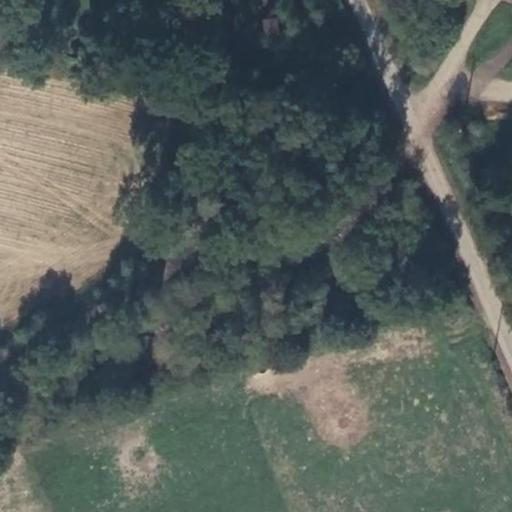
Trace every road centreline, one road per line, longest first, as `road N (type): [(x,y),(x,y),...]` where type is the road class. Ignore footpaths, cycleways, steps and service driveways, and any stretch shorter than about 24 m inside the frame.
road 1 (unclassified): [(511,359),(356,0)]
road 2 (track): [(490,0),(468,26),(418,138)]
